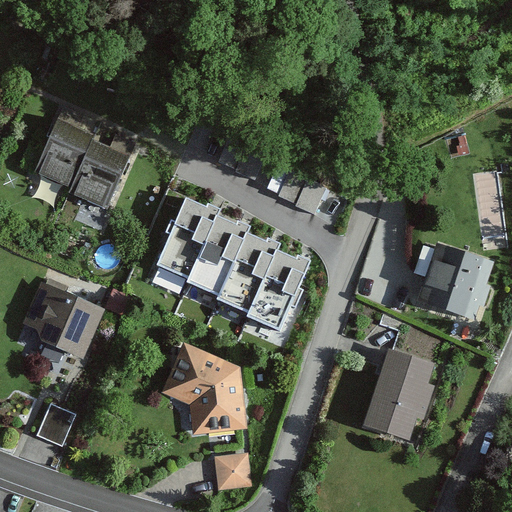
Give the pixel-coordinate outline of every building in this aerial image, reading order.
[(94,136),(57,120),(35,172),(72,188),(93,139),(94,136)] [(130,155),(93,139),(72,188),(70,191),(107,207),(130,155)] [(187,199),(157,264),(188,279),(217,217),(220,209),(209,204),(207,208),(187,199)] [(188,279),(186,282),(218,297),(247,234),(250,227),(239,222),(237,226),(217,217),(188,279)] [(218,297),(217,299),(248,314),(277,251),(280,244),(269,239),(267,243),(247,234),(218,297)] [(415,306),(471,319),(474,306),(481,308),(492,264),(429,249),(415,306)] [(248,314),(246,317),(278,331),(310,261),(299,256),(297,260),(277,251),(248,314)] [(22,343),(74,364),(98,309),(37,284),(17,331),(25,334),(22,343)] [(156,398),(183,407),(187,440),(244,433),(236,371),(177,347),(156,398)] [(429,369),(382,354),(358,430),(404,445),(411,420),(420,423),(431,390),(423,387),(429,369)] [(74,418),(45,407),(32,439),(61,450),(74,418)] [(249,457),(214,461),(217,493),(253,490),(249,457)]
